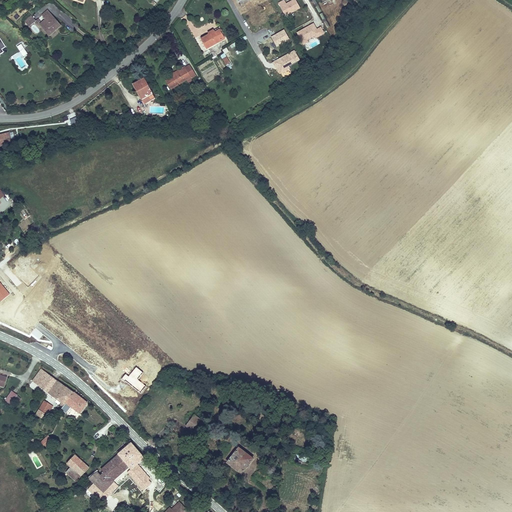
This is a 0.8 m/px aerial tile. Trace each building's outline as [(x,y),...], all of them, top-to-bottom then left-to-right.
[(301,8),(296,0),(290,0),(286,3),(283,0),(281,0),(277,2),(286,16),(301,8)] [(46,28),(52,34),(63,24),(48,9),(43,14),(47,19),(51,23),(46,28)] [(322,13),(320,14),(326,27),(329,26),(322,13)] [(24,21),(29,26),(36,20),(31,15),(24,21)] [(52,34),(46,28),(51,23),(47,19),(42,25),(44,27),(42,29),(50,38),(53,35),(52,34)] [(300,19),(292,24),(294,28),(302,23),(300,19)] [(198,36),(203,45),(222,36),(215,23),(204,28),(206,32),(198,36)] [(284,28),(272,35),(278,46),(290,40),(284,28)] [(273,38),(267,40),(270,50),(276,49),(273,38)] [(27,53),(23,46),(25,44),(23,41),(16,45),(23,56),(27,53)] [(229,61),(223,52),(219,55),(222,60),(224,64),(225,64),(226,66),(229,64),(228,62),(229,61)] [(177,69),(162,79),(169,87),(192,71),(186,62),(176,67),(177,69)] [(142,102),(152,97),(141,77),(131,83),(142,102)] [(0,95),(0,103),(5,109),(9,106),(0,95)] [(69,115),(72,125),(79,122),(75,112),(69,115)] [(0,140),(9,139),(7,129),(0,130),(0,140)] [(38,230),(34,224),(30,227),(34,233),(38,230)] [(42,374),(40,373),(37,371),(29,382),(31,383),(34,385),(42,374)] [(53,382),(42,374),(34,385),(45,393),(53,382)] [(62,407),(71,395),(53,382),(45,393),(54,400),(56,399),(61,402),(59,405),(62,407)] [(15,396),(9,392),(2,402),(8,406),(15,396)] [(84,405),(71,395),(62,407),(64,409),(67,406),(77,414),(84,405)] [(38,412),(47,416),(51,407),(43,403),(38,412)] [(196,416),(188,409),(176,425),(186,431),(196,416)] [(44,421),(47,416),(38,412),(36,417),(44,421)] [(47,442),(43,436),(34,444),(39,450),(47,442)] [(123,452),(121,450),(114,456),(126,468),(138,457),(129,447),(123,452)] [(238,475),(249,460),(233,449),(222,463),(238,475)] [(62,464),(69,471),(75,477),(83,469),(70,456),(62,464)] [(126,468),(114,456),(102,468),(105,471),(102,474),(98,470),(87,482),(100,495),(112,484),(111,482),(126,468)] [(267,469),(264,466),(261,469),(258,467),(253,473),(260,478),(267,469)] [(75,477),(69,471),(63,477),(69,483),(75,477)]
